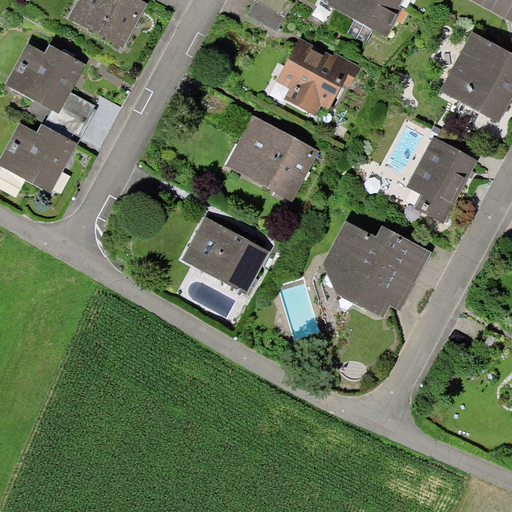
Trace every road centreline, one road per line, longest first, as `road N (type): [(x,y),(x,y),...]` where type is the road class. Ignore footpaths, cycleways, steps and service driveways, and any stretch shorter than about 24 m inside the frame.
road 1 (residential): [(375,422),(72,257)]
road 2 (residential): [(210,0),(72,257)]
road 3 (residential): [(511,171),(375,422)]
road 4 (residential): [(511,479),(375,422)]
